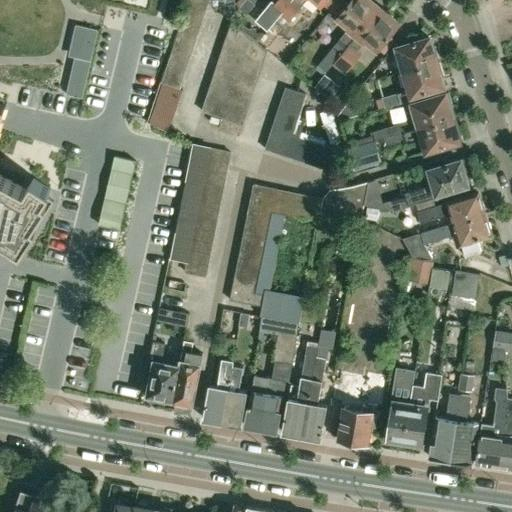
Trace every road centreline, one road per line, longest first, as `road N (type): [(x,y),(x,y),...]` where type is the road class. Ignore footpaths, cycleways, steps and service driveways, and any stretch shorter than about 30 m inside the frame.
road 1 (secondary): [(511,508),(0,418)]
road 2 (residential): [(439,0),(472,47),(511,175)]
